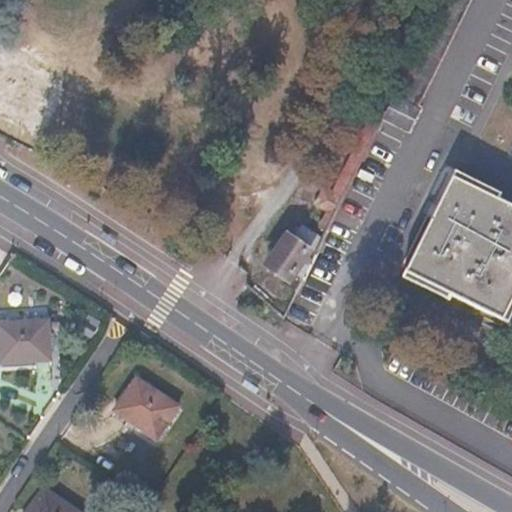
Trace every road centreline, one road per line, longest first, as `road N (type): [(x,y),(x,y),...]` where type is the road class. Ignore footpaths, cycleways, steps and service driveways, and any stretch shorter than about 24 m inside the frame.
road 1 (primary): [(319,406),(0,196)]
road 2 (primary): [(511,504),(319,406)]
road 3 (primary): [(319,406),(449,511)]
